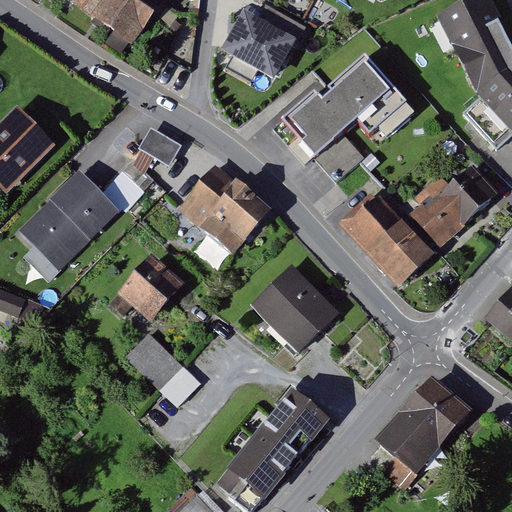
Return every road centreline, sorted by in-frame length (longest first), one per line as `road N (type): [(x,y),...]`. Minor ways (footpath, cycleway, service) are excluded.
road 1 (residential): [(425,354),(249,164),(0,3)]
road 2 (residential): [(291,511),(425,354)]
road 3 (residential): [(425,354),(511,249)]
